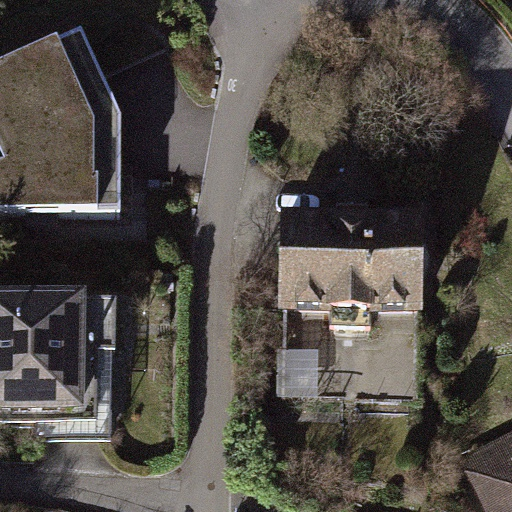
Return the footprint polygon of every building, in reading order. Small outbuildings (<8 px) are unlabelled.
[(0,220),(121,221),(121,129),(82,39),(0,74),(0,220)] [(407,219),(273,220),(273,334),(408,333),(407,219)] [(116,359),(117,307),(0,304),(0,414),(97,416),(99,359),(116,359)] [(370,338),(369,403),(422,403),(423,339),(370,338)] [(511,511),(511,448),(480,462),(502,511),(511,511)]
